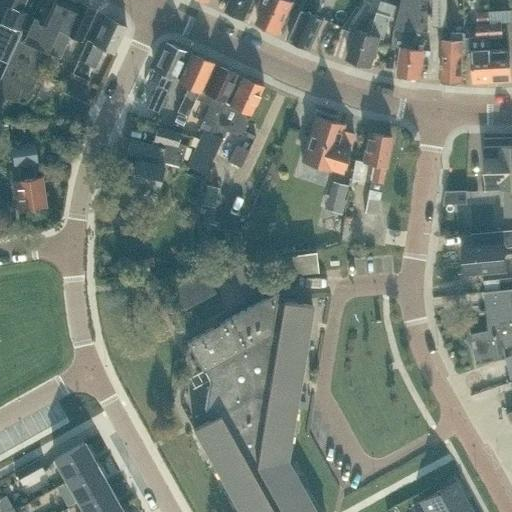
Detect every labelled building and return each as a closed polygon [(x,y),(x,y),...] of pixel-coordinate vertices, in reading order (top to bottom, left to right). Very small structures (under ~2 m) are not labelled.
[(27,14),(19,11),(23,0),(0,0),(0,21),(1,22),(0,23),(0,59),(5,61),(27,14)] [(0,98),(24,101),(38,72),(71,0),(39,0),(26,32),(21,30),(8,58),(7,60),(0,74),(0,98)] [(81,40),(95,9),(74,0),(72,0),(48,55),(58,59),(66,41),(61,38),(64,32),(81,40)] [(231,0),(227,9),(245,18),(253,0),(231,0)] [(263,0),(259,8),(265,11),(259,24),(262,25),(260,29),(271,34),(273,30),(279,33),(294,1),(292,0),(263,0)] [(307,0),(290,38),(311,47),(324,17),(316,13),(321,0),(307,0)] [(384,37),(389,20),(394,21),(396,5),(381,0),(377,11),(370,33),(356,29),(347,58),(371,65),(379,36),(384,37)] [(401,0),(394,27),(392,45),(402,47),(399,74),(420,77),(424,49),(415,48),(418,30),(425,31),(424,0),(401,0)] [(446,25),(446,0),(433,0),(433,25),(446,25)] [(489,15),(490,15),(489,4),(479,5),(479,12),(477,12),(478,24),(478,37),(467,38),(465,38),(466,53),(472,53),(473,82),(493,81),(490,40),(489,23),(489,15)] [(104,48),(114,53),(126,26),(122,24),(122,21),(116,18),(114,20),(106,16),(85,62),(95,67),(104,48)] [(490,40),(502,40),(502,33),(502,23),(489,23),(490,40)] [(467,33),(465,33),(452,32),(451,40),(443,39),(441,80),(462,81),(463,53),(466,53),(465,38),(467,38),(467,33)] [(502,40),(490,40),(491,50),(493,81),(511,80),(509,49),(509,34),(502,35),(502,40)] [(187,51),(186,51),(167,42),(154,70),(161,73),(146,107),(157,112),(168,89),(169,90),(187,51)] [(194,101),(211,62),(192,54),(180,81),(189,85),(184,96),(177,110),(187,115),(194,101)] [(236,74),(217,65),(204,92),(213,96),(208,107),(201,122),(198,128),(203,130),(187,166),(195,171),(227,102),(224,101),(236,74)] [(264,86),(262,85),(243,77),(230,104),(227,102),(195,171),(204,175),(212,161),(222,139),(226,131),(239,137),(246,124),(264,86)] [(34,105),(51,112),(62,86),(46,79),(34,105)] [(85,116),(90,105),(64,93),(54,114),(85,116)] [(304,160),(342,172),(354,133),(342,129),(343,124),(330,120),(331,116),(319,112),(319,116),(317,116),(304,160)] [(177,115),(174,121),(183,125),(186,118),(177,115)] [(185,144),(177,142),(179,132),(157,126),(153,140),(152,139),(150,145),(131,139),(127,153),(137,155),(130,182),(144,186),(144,188),(157,192),(164,167),(162,166),(163,162),(179,166),(185,144)] [(380,190),(382,183),(383,183),(393,136),(371,132),(364,162),(376,164),(372,181),(370,180),(368,189),(365,211),(376,214),(380,191),(380,190)] [(509,216),(511,215),(511,145),(487,147),(489,190),(508,189),(509,216)] [(228,162),(239,167),(246,151),(236,146),(228,162)] [(20,210),(45,207),(41,177),(37,177),(35,162),(39,162),(37,150),(13,153),(14,165),(18,164),(20,179),(16,180),(20,210)] [(343,200),(347,186),(334,182),(329,196),(343,200)] [(448,191),(446,204),(456,204),(456,191),(448,191)] [(353,244),(356,229),(345,226),(341,241),(353,244)] [(473,245),(462,246),(465,274),(507,270),(505,256),(508,253),(511,252),(511,229),(491,231),(472,233),(473,245)] [(316,252),(291,255),(293,273),(293,275),(318,272),(316,252)] [(152,257),(142,258),(143,268),(154,266),(152,257)] [(243,289),(257,282),(245,262),(232,269),(243,289)] [(184,309),(216,291),(204,270),(173,288),(184,309)] [(511,279),(484,282),(485,294),(488,294),(511,290),(511,279)] [(507,346),(511,345),(511,290),(488,294),(492,331),(473,335),(480,363),(508,357),(507,346)] [(314,307),(288,302),(284,302),(284,303),(276,302),(278,292),(187,342),(203,370),(205,368),(211,379),(206,411),(211,421),(194,430),(239,511),(315,511),(288,462),(314,307)] [(504,429),(511,426),(511,404),(498,409),(504,429)] [(67,480),(96,464),(84,443),(55,459),(67,480)] [(38,459),(15,472),(23,486),(45,473),(38,459)] [(79,501),(108,485),(96,464),(67,480),(79,501)] [(424,511),(451,511),(467,503),(455,481),(419,501),(424,511)] [(108,511),(119,506),(108,485),(79,501),(85,511),(108,511)] [(0,504),(3,511),(7,511),(13,509),(5,495),(0,498),(0,504)] [(472,511),(467,503),(451,511),(472,511)]
